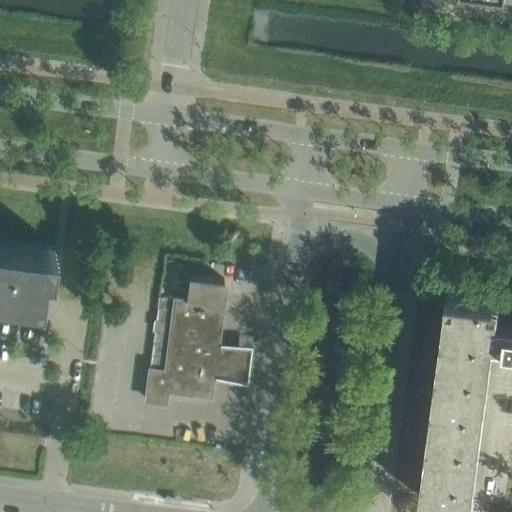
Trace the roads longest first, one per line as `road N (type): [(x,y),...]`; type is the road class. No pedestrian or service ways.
road 1 (residential): [(292,263),(260,511)]
road 2 (residential): [(361,511),(396,274)]
road 3 (tertiary): [(168,115),(0,92)]
road 4 (tertiary): [(0,142),(162,164)]
road 5 (tertiary): [(301,134),(168,115)]
road 6 (tertiary): [(162,164),(295,182)]
road 7 (residential): [(396,274),(377,248),(312,238),(292,263)]
